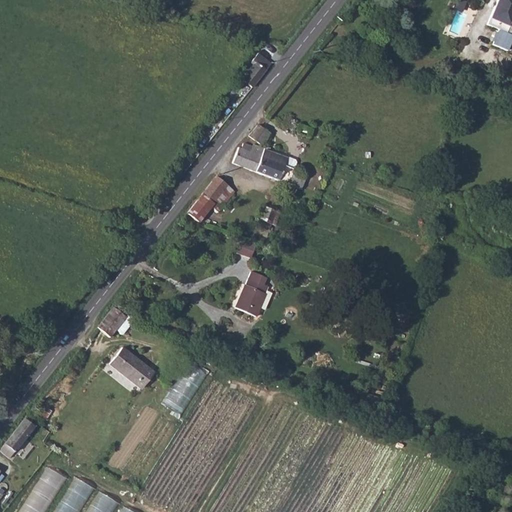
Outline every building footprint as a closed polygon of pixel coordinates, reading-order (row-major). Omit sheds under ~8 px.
[(511,37),(503,34),(509,19),(511,11),(511,0),(496,0),(485,27),(495,31),(489,46),(505,52),(511,37)] [(256,54),(251,61),(253,63),(242,79),(252,87),(272,61),(256,54)] [(257,124),(248,135),(255,139),(260,142),(267,132),(257,124)] [(236,150),(232,162),(255,172),(264,148),(256,145),(244,140),(236,150)] [(264,148),(255,172),(292,187),(296,179),(290,176),(293,167),(285,163),(287,158),(264,148)] [(215,177),(201,195),(213,203),(226,185),(215,177)] [(213,203),(210,206),(218,211),(234,191),(226,185),(213,203)] [(201,195),(186,214),(198,223),(210,206),(213,203),(201,195)] [(255,217),(252,223),(263,228),(266,221),(270,223),(275,211),(264,207),(259,219),(255,217)] [(249,243),(241,240),(236,253),(244,256),(249,243)] [(249,243),(244,256),(251,258),(255,245),(249,243)] [(251,275),(236,308),(253,315),(257,308),(262,311),(269,295),(263,292),(265,288),(262,287),(264,281),(251,275)] [(111,309),(95,329),(108,338),(124,318),(111,309)] [(124,318),(108,338),(115,343),(134,320),(126,315),(124,318)] [(109,364),(141,387),(153,371),(121,348),(109,364)] [(188,362),(162,403),(181,415),(208,374),(188,362)] [(50,418),(68,384),(60,380),(43,414),(50,418)] [(24,418),(0,447),(0,450),(9,457),(34,425),(24,418)] [(43,464),(17,511),(43,511),(64,475),(43,464)] [(51,511),(77,511),(93,486),(73,475),(51,511)] [(94,489),(81,511),(106,511),(113,499),(94,489)]
